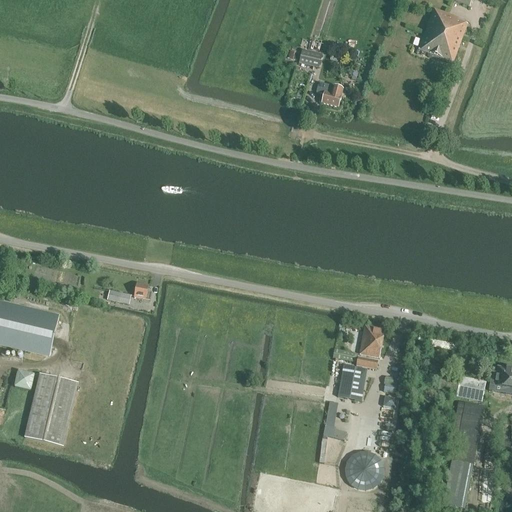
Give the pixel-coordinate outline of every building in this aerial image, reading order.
[(460,39),(465,26),(456,22),(457,19),(433,10),(424,34),(423,36),(433,39),(437,30),(460,39)] [(433,39),(423,36),(418,51),(451,64),(460,39),(437,30),(433,39)] [(321,57),(302,52),(299,65),(317,70),(321,57)] [(336,108),(342,91),(317,83),(314,93),(320,95),(321,93),(323,93),(320,103),(336,108)] [(150,302),(152,294),(147,293),(149,286),(137,284),(135,291),(134,299),(150,302)] [(130,300),(131,297),(109,292),(109,296),(107,301),(129,306),(130,300)] [(0,344),(50,357),(59,319),(0,304),(0,344)] [(379,360),(385,331),(365,327),(360,356),(379,360)] [(428,339),(427,345),(456,351),(457,345),(428,339)] [(333,359),(341,361),(353,363),(355,355),(343,352),(335,351),(333,359)] [(356,368),(366,369),(376,371),(377,366),(378,362),(358,359),(356,368)] [(343,367),(338,397),(362,402),(368,371),(343,367)] [(491,373),(488,391),(511,395),(511,391),(511,369),(497,367),(496,374),(491,373)] [(30,391),(33,376),(17,372),(14,388),(30,391)] [(40,375),(24,439),(64,448),(79,384),(40,375)] [(396,386),(397,379),(386,378),(385,385),(396,386)] [(440,378),(438,390),(457,394),(456,398),(466,400),(481,404),(486,383),(461,378),(460,382),(440,378)] [(484,409),(466,405),(465,405),(463,415),(452,469),(456,469),(450,499),(467,502),(472,473),(482,418),(484,409)] [(392,420),(394,411),(394,410),(382,408),(381,418),(392,420)] [(379,446),(378,453),(385,454),(389,431),(384,430),(381,446),(379,446)] [(484,468),(495,468),(496,454),(485,453),(484,468)] [(483,469),(481,500),(494,500),(495,470),(483,469)]
